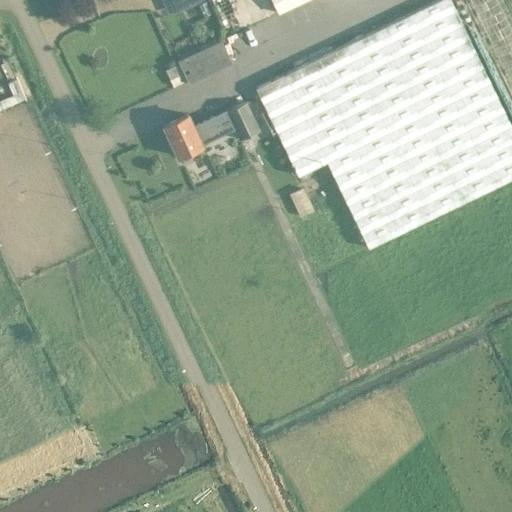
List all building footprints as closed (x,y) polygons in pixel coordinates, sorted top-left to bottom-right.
[(144,0),(114,14),(139,67),(170,52),(144,0)] [(511,114),(455,0),(418,0),(275,69),(256,78),(280,128),(297,165),(317,155),(326,151),(368,239),(511,170),(511,114)] [(511,9),(508,0),(471,0),(511,96),(511,9)] [(233,54),(222,31),(179,52),(189,75),(233,54)] [(248,92),(226,102),(194,117),(188,106),(165,117),(179,147),(203,136),(202,135),(234,120),(240,131),(261,121),(248,92)]
